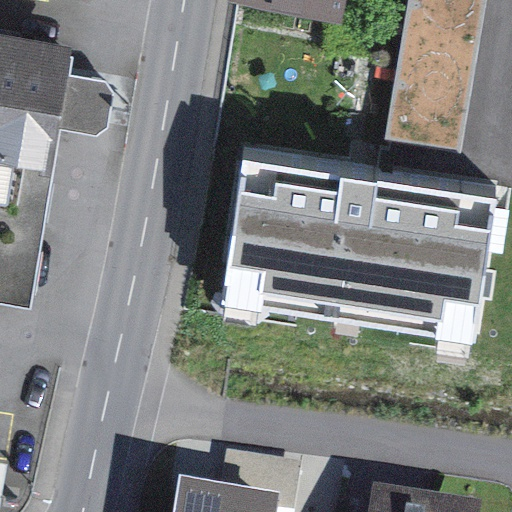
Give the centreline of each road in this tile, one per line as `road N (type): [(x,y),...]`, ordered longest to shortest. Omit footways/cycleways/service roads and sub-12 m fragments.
road 1 (residential): [(107,399),(511,465)]
road 2 (primary): [(184,0),(107,399)]
